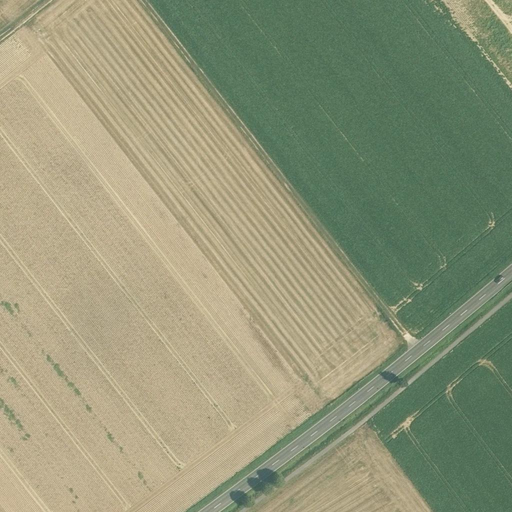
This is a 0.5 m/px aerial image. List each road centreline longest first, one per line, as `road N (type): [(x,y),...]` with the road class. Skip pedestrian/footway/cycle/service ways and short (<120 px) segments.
road 1 (track): [(145,0),(420,350)]
road 2 (primary): [(211,511),(511,274)]
